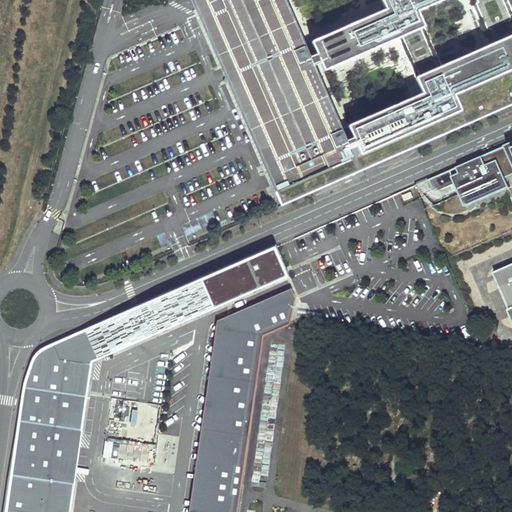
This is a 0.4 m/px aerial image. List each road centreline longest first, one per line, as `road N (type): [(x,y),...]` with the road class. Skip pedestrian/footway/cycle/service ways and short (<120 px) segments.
road 1 (unclassified): [(511,125),(87,306)]
road 2 (unknown): [(257,0),(303,101),(301,110),(280,118),(261,101)]
